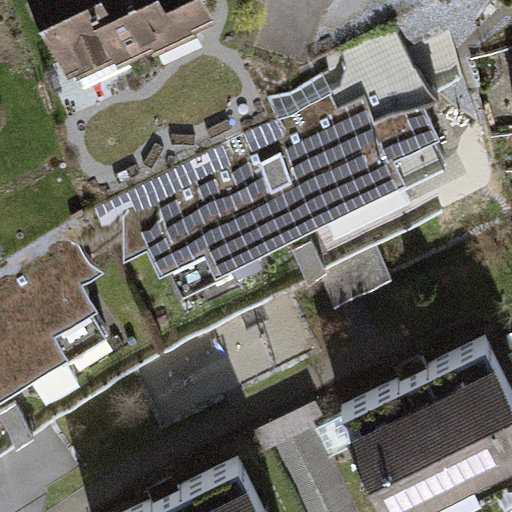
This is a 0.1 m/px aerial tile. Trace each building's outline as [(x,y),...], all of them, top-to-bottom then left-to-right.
[(142,71),(108,0),(28,0),(72,92),(113,73),(117,82),(142,71)] [(108,0),(142,71),(155,64),(159,73),(203,53),(199,45),(221,35),(205,0),(108,0)] [(125,196),(131,257),(149,247),(180,307),(229,282),(220,265),(390,177),(395,188),(442,164),(408,100),(432,88),(390,60),(125,196)] [(0,275),(0,398),(59,362),(65,372),(109,345),(71,283),(94,269),(50,245),(0,275)] [(435,511),(511,475),(511,402),(496,369),(347,440),(382,511),(435,511)] [(256,511),(244,487),(194,511),(256,511)]
